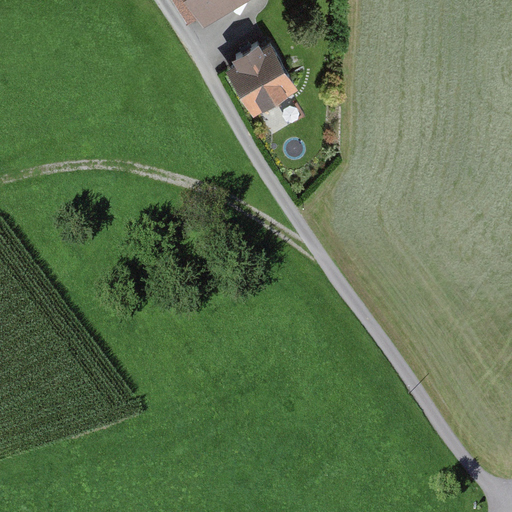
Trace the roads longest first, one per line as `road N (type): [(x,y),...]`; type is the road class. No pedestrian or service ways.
road 1 (track): [(511,497),(484,480),(396,362),(300,224),(163,0)]
road 2 (track): [(321,254),(244,207),(134,167),(91,163),(0,181)]
